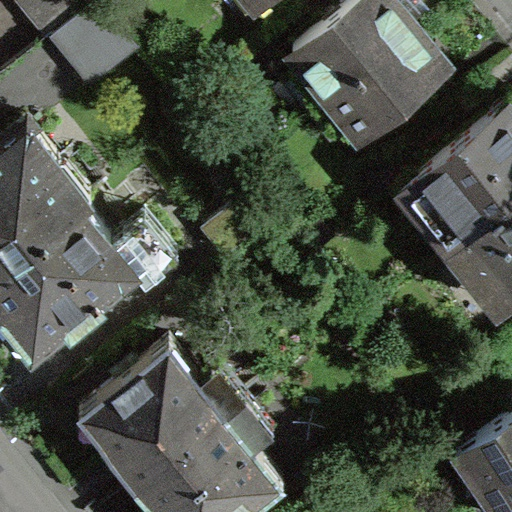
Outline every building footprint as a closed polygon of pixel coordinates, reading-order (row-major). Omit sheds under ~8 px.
[(29,0),(51,26),(83,0),(29,0)] [(91,76),(137,39),(105,0),(83,0),(51,26),(91,76)] [(332,87),(414,20),(397,0),(341,0),(293,39),(332,87)] [(332,87),(364,127),(446,60),(428,38),(414,20),(332,87)] [(464,225),(511,186),(511,94),(507,88),(411,166),(420,178),(408,188),(448,238),(464,225)] [(0,258),(80,195),(50,158),(60,150),(27,109),(0,130),(0,258)] [(251,182),(204,219),(226,245),(272,208),(251,182)] [(511,186),(464,225),(511,284),(511,186)] [(29,337),(33,342),(67,315),(71,320),(103,294),(99,289),(127,267),(105,238),(114,231),(83,192),(80,195),(0,258),(0,300),(3,304),(1,305),(0,314),(0,316),(16,337),(28,338),(29,337)] [(136,472),(226,400),(169,328),(79,400),(100,427),(136,472)] [(168,511),(231,511),(283,471),(226,400),(136,472),(155,496),(168,511)] [(511,511),(511,402),(454,441),(504,511),(511,511)]
